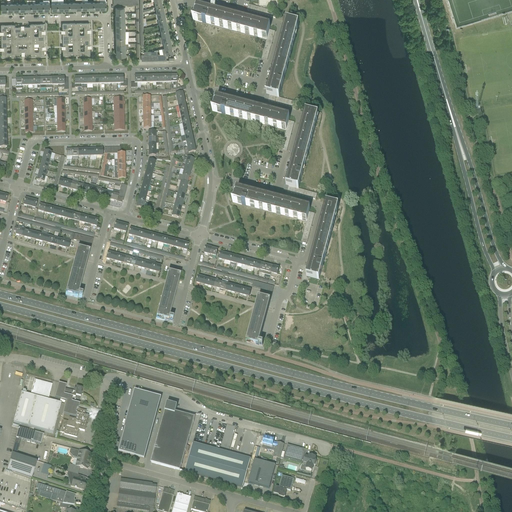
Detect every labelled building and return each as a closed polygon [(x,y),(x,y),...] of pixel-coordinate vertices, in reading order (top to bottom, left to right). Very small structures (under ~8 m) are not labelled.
[(269,29),(248,24),(196,10),(197,8),(196,8),(193,20),(266,40),(267,39),(267,36),(268,33),(269,31),(270,28),(269,28),(269,29)] [(269,95),(272,96),(275,97),(278,98),(279,98),(298,25),(286,22),(285,22),(287,22),(268,95),(266,95),(269,96),(269,95)] [(65,47),(65,48),(63,48),(63,55),(90,55),(90,48),(88,48),(88,45),(90,45),(89,32),(88,32),(88,31),(88,30),(89,30),(89,23),(62,23),(62,30),(64,30),(64,32),(62,33),(63,46),(65,46),(65,47)] [(15,56),(15,54),(22,54),(22,52),(24,52),(24,54),(31,53),(31,56),(30,56),(44,56),(44,49),(42,49),(42,46),(44,46),(44,40),(44,33),(42,33),(42,31),(44,31),(44,24),(30,24),(30,26),(23,27),(23,28),(21,29),(21,27),(15,27),(15,25),(15,24),(1,25),(1,32),(3,32),(3,34),(1,34),(1,47),(3,47),(3,50),(1,50),(2,57),(16,56),(15,56)] [(171,46),(165,48),(162,49),(163,54),(163,55),(166,54),(173,53),(171,46)] [(140,84),(140,77),(134,77),(134,84),(130,84),(130,89),(137,89),(137,84),(140,84)] [(177,86),(176,77),(170,77),(170,91),(171,93),(185,91),(184,87),(180,88),(180,87),(178,86),(177,86)] [(122,78),(116,78),(117,85),(120,85),(120,88),(127,88),(126,81),(123,81),(122,78)] [(68,91),(68,83),(64,83),(64,79),(57,79),(58,86),(58,89),(64,89),(64,91),(68,91)] [(213,111),(285,131),(285,130),(286,127),(287,125),(288,122),(289,119),(288,119),(288,120),(216,101),(216,99),(212,112),(213,112),(213,111)] [(318,116),(305,113),(307,114),(287,186),(285,186),(288,187),(291,187),(294,188),(297,189),(298,189),(318,116)] [(185,154),(185,156),(188,157),(193,156),(193,153),(194,153),(193,147),(187,148),(188,154),(185,154)] [(187,184),(189,178),(182,176),(179,175),(177,181),(180,182),(187,184)] [(72,181),(71,183),(69,190),(75,192),(77,185),(78,182),(72,181)] [(81,193),(83,187),(84,183),(81,182),(80,186),(78,185),(77,185),(75,192),(81,193)] [(89,188),(87,195),(93,196),(95,187),(95,186),(90,184),(89,188)] [(98,198),(100,191),(101,188),(95,187),(93,196),(98,198)] [(110,201),(113,191),(107,190),(106,193),(104,199),(110,201)] [(233,203),(238,204),(306,222),(306,221),(307,219),(308,216),(309,213),(309,210),(308,212),(236,192),(236,190),(233,203)] [(122,202),(123,199),(118,197),(118,194),(119,193),(113,191),(110,201),(116,203),(116,202),(121,203),(122,201),(122,202)] [(184,196),(177,194),(174,193),(174,196),(177,196),(176,200),(182,201),(184,196)] [(36,203),(31,201),(28,210),(30,211),(31,208),(35,209),(36,203)] [(319,276),(337,212),(338,207),(325,204),(327,205),(308,277),(306,277),(318,281),(318,280),(319,276)] [(78,223),(80,216),(74,215),(72,221),(72,224),(78,225),(78,223)] [(84,224),(84,227),(89,228),(90,226),(92,220),(86,218),(84,224)] [(23,231),(17,229),(17,228),(15,228),(14,232),(16,232),(15,236),(21,237),(23,231)] [(66,232),(65,235),(70,236),(69,240),(70,240),(73,241),(74,235),(72,234),(66,232)] [(123,242),(124,236),(122,235),(121,242),(117,241),(116,243),(122,245),(123,242)] [(56,247),(58,240),(58,238),(52,237),(52,239),(50,245),(56,247)] [(217,251),(211,249),(210,255),(209,258),(211,259),(212,256),(216,257),(217,251)] [(78,295),(86,263),(87,261),(87,260),(89,253),(77,250),(75,257),(65,295),(77,298),(78,297),(81,298),(82,296),(78,295)] [(135,267),(137,261),(137,258),(135,257),(134,260),(131,259),(129,266),(135,267)] [(152,272),(154,265),(155,263),(149,261),(148,264),(146,270),(152,272)] [(253,269),(255,263),(249,261),(247,268),(247,270),(253,272),(253,269)] [(264,275),(267,266),(261,264),(259,271),(258,274),(264,275)] [(271,274),(272,267),(267,266),(264,275),(270,277),(271,274)] [(168,319),(177,287),(178,285),(180,277),(167,273),(165,281),(155,319),(168,322),(168,321),(172,322),(172,320),(168,319)] [(214,288),(216,280),(210,278),(210,280),(208,287),(214,288)] [(259,343),(267,311),(268,309),(270,301),(258,298),(256,306),(246,343),(258,346),(258,345),(262,346),(263,344),(259,343)] [(34,380),(30,395),(31,396),(30,396),(32,397),(33,396),(45,399),(45,400),(47,401),(47,400),(48,400),(52,385),(34,380)] [(65,389),(66,386),(63,385),(63,386),(59,385),(56,393),(54,398),(66,401),(62,414),(75,418),(76,418),(77,414),(75,413),(77,409),(78,409),(79,405),(71,403),(72,397),(74,392),(65,389)] [(77,387),(77,388),(76,387),(75,390),(74,390),(74,392),(72,397),(75,398),(74,399),(79,401),(81,393),(82,389),(77,387)] [(134,391),(132,400),(150,404),(152,395),(134,391)] [(45,400),(35,398),(32,397),(30,396),(21,394),(13,423),(53,434),(61,404),(47,401),(45,400)] [(152,395),(150,404),(159,407),(161,398),(152,395)] [(132,400),(130,408),(147,413),(150,404),(132,400)] [(150,404),(147,413),(156,415),(159,407),(150,404)] [(180,471),(188,442),(194,418),(175,412),(177,407),(167,404),(151,463),(180,471)] [(130,408),(127,417),(145,422),(147,413),(130,408)] [(85,416),(86,412),(77,409),(78,409),(77,409),(75,413),(77,414),(76,418),(75,418),(75,420),(68,419),(67,422),(62,421),(60,428),(59,428),(58,433),(60,434),(60,433),(64,434),(64,435),(77,438),(79,430),(84,432),(88,416),(85,416)] [(147,413),(145,422),(154,424),(156,415),(147,413)] [(127,417),(125,426),(143,430),(145,422),(127,417)] [(217,421),(210,448),(219,450),(227,423),(217,421)] [(145,422),(143,430),(151,433),(154,424),(145,422)] [(125,426),(122,434),(140,439),(143,430),(125,426)] [(16,439),(40,446),(43,435),(18,429),(16,439)] [(143,430),(140,439),(149,442),(151,433),(143,430)] [(122,434),(120,443),(138,448),(140,439),(122,434)] [(263,445),(262,448),(274,452),(273,457),(280,459),(282,450),(283,445),(277,443),(273,442),(273,440),(265,437),(263,445)] [(140,439),(138,448),(147,450),(149,442),(140,439)] [(120,443),(118,452),(135,457),(138,448),(120,443)] [(219,450),(210,448),(193,443),(185,472),(243,488),(251,459),(219,450)] [(293,463),(297,448),(287,446),(283,460),(293,463)] [(138,448),(135,457),(144,459),(147,450),(138,448)] [(307,451),(297,448),(293,463),(301,465),(301,466),(302,466),(305,457),(307,451)] [(88,465),(91,454),(79,451),(75,467),(87,470),(87,469),(88,469),(89,468),(89,467),(89,466),(88,465)] [(12,454),(7,471),(31,478),(37,462),(12,454)] [(314,460),(315,457),(309,456),(309,458),(305,457),(302,466),(301,466),(300,471),(305,472),(306,469),(311,471),(313,465),(314,466),(315,465),(316,464),(316,463),(316,462),(316,461),(316,460),(315,460),(314,460)] [(254,460),(248,484),(269,490),(275,466),(254,460)] [(81,477),(68,472),(71,473),(70,478),(71,478),(69,483),(70,487),(84,491),(85,489),(86,489),(86,488),(86,487),(86,486),(86,485),(87,483),(80,480),(81,477)] [(294,480),(289,479),(282,477),(279,488),(275,487),(273,494),(278,495),(278,496),(285,498),(287,491),(290,492),(294,480)] [(148,511),(149,507),(153,508),(156,486),(152,485),(152,484),(120,479),(116,511),(113,510),(113,511),(148,511)] [(75,496),(70,495),(37,484),(35,489),(38,490),(36,496),(56,503),(60,504),(64,505),(70,506),(74,506),(75,502),(73,502),(75,496)] [(163,489),(162,493),(157,511),(158,511),(168,511),(173,496),(174,492),(163,489)] [(175,499),(171,511),(186,511),(189,504),(190,499),(188,499),(188,498),(188,497),(187,497),(182,495),(178,494),(177,494),(175,499)] [(194,497),(191,510),(197,511),(207,511),(210,502),(194,497)]
